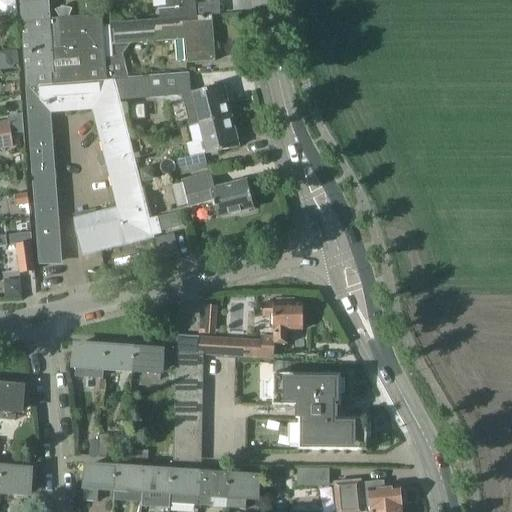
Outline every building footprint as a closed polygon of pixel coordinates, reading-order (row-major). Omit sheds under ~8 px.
[(21,0),(28,89),(33,89),(32,86),(47,85),(52,84),(59,84),(59,83),(60,83),(60,84),(70,83),(71,82),(71,83),(82,82),(83,82),(94,81),(95,81),(108,80),(103,26),(104,26),(103,16),(101,16),(70,18),(74,10),(73,10),(73,9),(72,9),(71,9),(70,9),(69,8),(68,8),(67,8),(66,8),(65,8),(64,8),(64,9),(63,9),(62,9),(61,9),(60,9),(60,10),(59,10),(58,10),(58,11),(57,11),(61,19),(49,19),(48,12),(47,0),(21,0)] [(195,0),(166,0),(167,7),(159,8),(160,21),(193,18),(197,17),(196,7),(195,0)] [(111,25),(111,26),(114,58),(124,54),(132,43),(185,39),(187,64),(216,62),(212,16),(197,17),(193,18),(160,21),(111,25)] [(33,89),(28,89),(41,263),(60,262),(49,110),(95,107),(107,153),(100,154),(99,156),(99,157),(99,158),(99,159),(99,160),(99,161),(99,162),(100,163),(100,164),(101,165),(101,166),(102,167),(103,168),(104,169),(110,167),(121,209),(79,219),(76,220),(85,255),(154,238),(153,234),(150,222),(114,78),(118,78),(129,78),(124,54),(114,58),(111,26),(110,26),(104,26),(103,26),(108,80),(95,81),(94,81),(83,82),(82,82),(71,83),(71,82),(70,83),(60,84),(60,83),(59,83),(59,84),(52,84),(47,85),(32,86),(33,89)] [(13,51),(0,52),(0,59),(1,69),(15,68),(15,66),(19,65),(17,52),(13,52),(13,51)] [(129,78),(118,78),(123,99),(191,95),(190,74),(129,78)] [(192,127),(200,125),(232,117),(225,86),(193,94),(194,95),(185,97),(192,127)] [(207,154),(239,147),(232,117),(200,125),(207,154)] [(0,123),(0,136),(11,134),(10,123),(0,123)] [(0,149),(13,148),(11,134),(0,136),(0,149)] [(184,177),(210,170),(207,156),(181,162),(184,177)] [(142,184),(156,181),(152,167),(139,170),(142,184)] [(216,191),(212,175),(183,182),(189,206),(214,200),(219,217),(254,208),(247,182),(216,191)] [(28,195),(15,196),(16,206),(29,204),(28,195)] [(180,214),(150,222),(153,234),(183,226),(180,214)] [(19,245),(18,245),(21,272),(35,270),(32,243),(19,245)] [(201,339),(200,354),(274,359),(274,344),(288,344),(288,331),(303,331),(303,305),(261,304),(261,318),(273,318),(273,331),(274,331),(274,336),(261,335),(261,342),(201,339)] [(217,306),(203,305),(201,334),(215,335),(217,306)] [(77,346),(75,367),(77,367),(77,376),(104,379),(104,368),(106,348),(77,346)] [(106,348),(104,368),(119,369),(132,370),(134,350),(120,349),(106,348)] [(134,350),(132,370),(161,372),(162,352),(134,350)] [(175,368),(203,369),(203,357),(175,356),(175,368)] [(175,368),(175,380),(203,381),(203,369),(175,368)] [(341,408),(341,376),(273,375),(273,407),(296,407),(296,420),(299,420),(298,452),(367,452),(367,420),(337,420),(337,408),(341,408)] [(175,380),(174,392),(203,393),(203,381),(175,380)] [(21,412),(23,389),(0,386),(0,419),(16,422),(17,412),(21,412)] [(174,392),(174,404),(202,405),(203,393),(174,392)] [(174,416),(202,417),(202,405),(174,404),(174,416)] [(202,417),(174,416),(174,461),(201,465),(202,417)] [(126,459),(148,461),(148,451),(136,450),(136,449),(137,433),(128,432),(128,433),(126,459)] [(98,456),(105,457),(106,457),(107,447),(111,447),(112,437),(99,436),(99,441),(98,456)] [(90,441),(89,456),(91,456),(98,456),(99,441),(90,441)] [(113,501),(142,503),(143,491),(144,470),(144,468),(144,467),(116,465),(116,466),(116,468),(114,489),(113,501)] [(99,488),(114,489),(116,468),(87,466),(86,486),(85,486),(84,502),(98,503),(99,488)] [(30,496),(32,472),(3,469),(1,493),(30,496)] [(172,469),(172,470),(172,472),(172,473),(171,493),(170,504),(198,506),(201,475),(201,472),(201,471),(172,469)] [(298,469),(298,486),(328,486),(328,469),(298,469)] [(170,507),(170,504),(171,493),(172,473),(172,472),(144,470),(143,491),(142,503),(142,505),(170,507)] [(201,475),(198,506),(213,507),(213,499),(227,500),(228,497),(229,477),(229,473),(201,471),(201,472),(201,475)] [(259,502),(260,475),(229,473),(229,477),(228,497),(227,500),(227,508),(245,510),(246,510),(247,501),(259,502)] [(392,511),(402,511),(401,505),(404,503),(404,493),(400,492),(400,488),(380,490),(373,490),(372,483),(361,484),(360,481),(335,484),(337,511),(392,511)]
